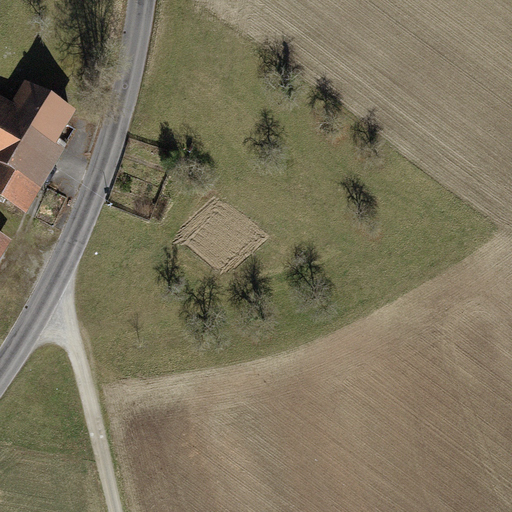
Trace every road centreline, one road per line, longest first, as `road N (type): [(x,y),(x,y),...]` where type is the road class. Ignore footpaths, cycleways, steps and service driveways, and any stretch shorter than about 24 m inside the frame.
road 1 (tertiary): [(143,0),(126,92),(93,196),(0,377)]
road 2 (track): [(40,307),(76,348),(116,511)]
